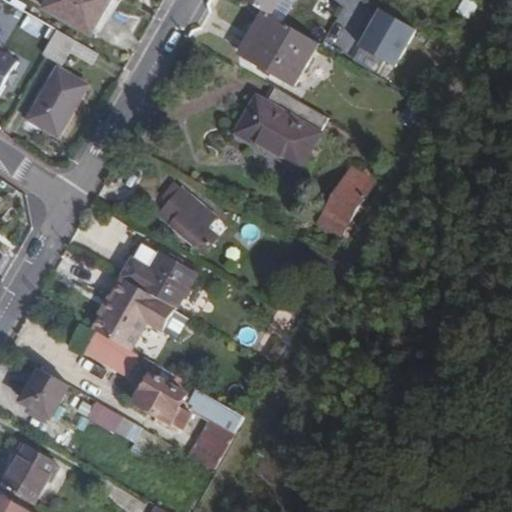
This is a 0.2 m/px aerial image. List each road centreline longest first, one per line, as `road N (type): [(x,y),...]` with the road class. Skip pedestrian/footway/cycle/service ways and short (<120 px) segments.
road 1 (residential): [(186,0),(71,201)]
road 2 (residential): [(71,201),(0,322)]
